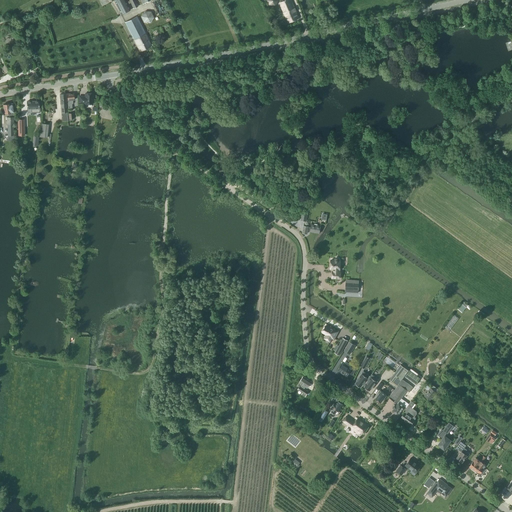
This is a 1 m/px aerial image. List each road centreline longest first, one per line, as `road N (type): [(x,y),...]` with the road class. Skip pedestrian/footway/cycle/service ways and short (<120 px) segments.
road 1 (tertiary): [(110,75),(469,0)]
road 2 (unclassified): [(307,350),(298,238),(137,118),(120,103),(110,75)]
road 3 (track): [(175,148),(151,367),(139,375),(72,366)]
road 4 (residential): [(506,511),(320,374),(307,350)]
